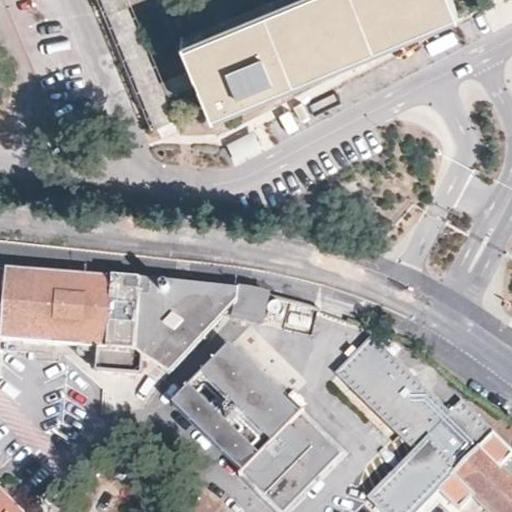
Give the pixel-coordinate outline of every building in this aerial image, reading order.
[(98,0),(141,104),(149,122),(152,129),(166,123),(177,119),(163,87),(127,0),(98,0)] [(295,0),(182,46),(212,120),(260,98),(458,14),(453,0),(295,0)] [(229,147),(237,163),(261,150),(252,134),(229,147)] [(252,343),(259,314),(228,309),(130,299),(0,288),(0,361),(89,368),(87,392),(130,395),(132,375),(158,392),(227,317),(224,337),(252,343)] [(511,511),(511,451),(462,401),(450,414),(373,339),(339,374),(417,450),(384,484),(360,511),(423,511),(441,494),(459,511),(465,511),(476,502),(486,511),(511,511)] [(291,428),(218,361),(162,422),(235,489),(253,505),(258,500),(271,511),(289,511),(332,466),(291,428)] [(252,511),(296,511),(339,466),(295,425),(291,428),(332,466),(289,511),(271,511),(258,500),(253,505),(235,489),(232,493),(252,511)] [(0,511),(10,511),(0,500),(0,511)]
